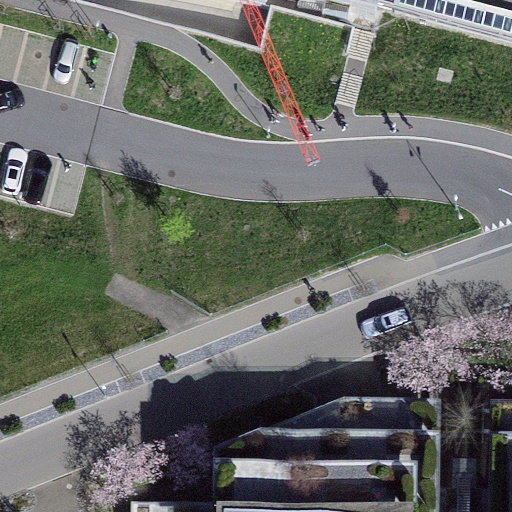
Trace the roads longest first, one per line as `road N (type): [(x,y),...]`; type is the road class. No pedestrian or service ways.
road 1 (residential): [(0,476),(511,277)]
road 2 (motorway): [(511,460),(0,308)]
